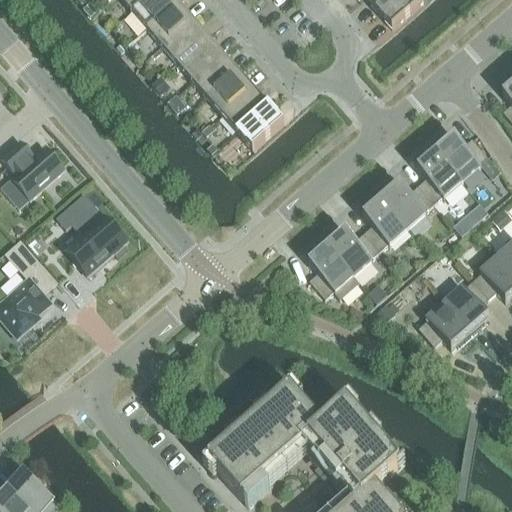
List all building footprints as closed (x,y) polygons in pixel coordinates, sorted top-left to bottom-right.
[(117,0),(132,16),(149,0),(117,0)] [(149,0),(132,16),(147,33),(178,6),(173,0),(149,0)] [(363,0),(377,15),(393,0),(363,0)] [(418,0),(393,0),(377,15),(392,33),(424,6),(418,0)] [(147,33),(162,51),(193,23),(178,6),(147,33)] [(162,51),(177,68),(208,40),(193,23),(162,51)] [(177,68),(192,85),(223,58),(208,40),(177,68)] [(122,45),(117,50),(121,55),(127,50),(122,45)] [(133,48),(125,56),(136,69),(145,62),(133,48)] [(192,85),(207,102),(238,75),(223,58),(192,85)] [(207,102),(222,119),(253,92),(238,75),(207,102)] [(158,86),(152,91),(158,97),(163,93),(158,86)] [(511,88),(506,93),(508,95),(503,100),(511,110),(503,117),(511,127),(511,88)] [(222,119),(237,137),(268,109),(253,92),(222,119)] [(268,109),(237,137),(253,155),(284,127),(268,109)] [(197,142),(202,137),(198,133),(193,137),(195,140),(197,142)] [(207,143),(202,137),(197,142),(202,148),(207,143)] [(448,144),(435,156),(462,187),(480,171),(481,172),(482,172),(480,170),(488,162),(472,144),(464,151),(455,141),(450,146),(448,144)] [(15,180),(11,184),(30,205),(65,175),(46,153),(35,163),(21,147),(1,164),(15,180)] [(213,148),(206,155),(211,160),(212,159),(218,154),(213,148)] [(426,184),(418,191),(434,210),(442,203),(444,204),(444,203),(462,187),(435,156),(421,168),(422,169),(417,174),(426,184)] [(394,191),(380,203),(408,235),(426,219),(427,219),(426,217),(434,210),(418,191),(410,198),(401,188),(396,193),(394,191)] [(132,249),(89,200),(59,228),(68,239),(76,232),(85,242),(69,256),(93,284),(132,249)] [(372,231),(364,239),(380,257),(388,250),(390,252),(390,251),(408,235),(380,203),(367,215),(368,217),(363,221),(372,231)] [(505,214),(492,225),(499,233),(511,221),(505,214)] [(463,222),(452,231),(460,240),(471,231),(463,222)] [(340,238),(326,251),(354,282),(372,266),(372,267),(373,266),(371,264),(380,257),(364,239),(355,246),(347,236),(341,240),(340,238)] [(0,323),(18,344),(33,331),(30,328),(51,309),(43,300),(57,289),(21,247),(6,260),(28,286),(0,310),(0,323)] [(511,249),(499,261),(511,276),(511,249)] [(354,282),(326,251),(312,262),(314,264),(309,269),(317,279),(309,286),(325,304),(334,297),(339,304),(358,287),(354,282)] [(481,279),(473,286),(489,304),(497,297),(506,307),(511,303),(511,304),(511,276),(499,261),(480,277),(480,276),(479,277),(481,279)] [(463,293),(444,308),(472,340),(486,328),(484,326),(489,322),(480,312),(489,304),(473,286),(464,293),(463,291),(462,292),(463,293)] [(426,326),(418,333),(434,352),(443,345),(451,355),(457,350),(458,352),(472,340),(444,308),(425,324),(426,326)] [(387,309),(377,317),(385,326),(395,318),(387,309)] [(351,310),(347,319),(359,325),(364,316),(351,310)] [(351,511),(392,511),(376,494),(400,472),(367,434),(347,410),(322,432),(291,394),(278,406),(211,463),(208,465),(242,504),(302,452),(319,472),(315,475),(332,494),(336,491),(353,511),(351,511)] [(11,467),(9,468),(9,469),(9,470),(9,471),(9,472),(10,474),(11,475),(17,481),(24,473),(17,467),(16,466),(14,466),(12,466),(11,467)] [(24,479),(9,495),(27,511),(47,511),(54,505),(53,505),(26,480),(25,480),(24,479)] [(27,511),(9,495),(0,504),(0,511),(27,511)]
